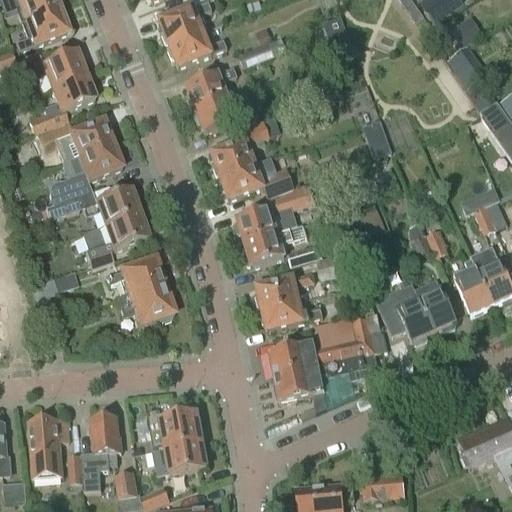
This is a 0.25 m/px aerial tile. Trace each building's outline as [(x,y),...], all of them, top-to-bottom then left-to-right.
[(15,4),(0,9),(0,10),(3,20),(19,14),(24,28),(58,15),(52,0),(24,0),(15,4)] [(147,0),(150,8),(170,0),(185,0),(188,7),(205,0),(147,0)] [(460,0),(438,0),(450,17),(465,7),(460,0)] [(191,13),(158,27),(167,51),(201,37),(195,22),(210,16),(207,8),(192,14),(191,13)] [(29,42),(14,48),(17,57),(33,51),(33,52),(67,39),(58,15),(24,28),(29,42)] [(345,39),(339,24),(325,30),(330,44),(345,39)] [(460,54),(477,43),(466,25),(449,35),(460,54)] [(262,50),(272,47),(267,34),(257,37),(262,50)] [(207,52),(201,37),(167,51),(176,74),(210,61),(210,60),(225,55),(222,46),(207,52)] [(272,49),(237,62),(242,74),(276,61),(272,49)] [(9,58),(0,61),(0,74),(14,69),(9,58)] [(38,62),(2,76),(8,92),(29,83),(31,87),(45,82),(50,96),(84,82),(74,58),(53,67),(52,63),(40,68),(38,62)] [(217,80),(184,93),(194,117),(227,104),(221,89),(235,83),(232,75),(217,81),(217,80)] [(44,120),(28,127),(34,142),(38,140),(68,129),(67,128),(66,129),(62,119),(93,106),(84,82),(50,96),(56,110),(42,116),(44,120)] [(511,96),(479,115),(503,159),(509,155),(511,159),(511,96)] [(227,104),(194,117),(203,141),(237,128),(240,137),(251,132),(247,123),(251,122),(247,113),(233,119),(227,104)] [(380,124),(360,131),(372,163),(392,156),(380,124)] [(68,129),(38,140),(44,154),(54,150),(56,155),(71,149),(77,164),(111,151),(102,126),(69,139),(66,130),(68,130),(68,129)] [(244,147),(210,160),(219,183),(253,170),(248,156),(264,150),(263,147),(268,145),(262,128),(251,132),(240,137),(244,147)] [(90,198),(87,188),(120,174),(111,151),(77,164),(83,178),(68,184),(61,189),(59,188),(58,188),(57,189),(55,189),(53,190),(53,191),(51,192),(50,193),(49,195),(49,196),(48,197),(48,200),(48,201),(49,203),(52,211),(75,203),(90,198)] [(253,170),(219,183),(228,207),(262,194),(266,205),(292,195),(286,178),(276,182),(275,179),(259,185),(253,170)] [(129,197),(95,210),(95,211),(82,216),(85,226),(99,220),(104,235),(138,221),(129,197)] [(52,213),(39,218),(43,230),(79,217),(75,203),(52,211),(52,213)] [(496,209),(486,213),(495,234),(505,230),(496,209)] [(485,214),(474,219),(483,241),(494,236),(485,214)] [(268,215),(235,225),(242,249),(302,231),(299,222),(273,231),(268,215)] [(104,235),(82,243),(87,259),(85,260),(91,277),(112,269),(109,260),(113,258),(113,259),(147,246),(138,221),(104,235)] [(302,231),(242,249),(250,274),(284,264),(279,247),(304,239),(302,231)] [(437,237),(426,242),(435,264),(446,259),(437,237)] [(424,241),(412,247),(418,261),(430,256),(424,241)] [(317,251),(288,260),(292,272),(321,263),(317,251)] [(470,262),(471,265),(479,284),(478,284),(491,312),(501,308),(502,310),(511,306),(511,304),(511,303),(511,299),(491,253),(470,262)] [(340,259),(314,266),(319,285),(345,278),(340,259)] [(119,278),(105,283),(108,291),(122,287),(127,301),(128,303),(162,291),(154,265),(119,277),(119,278)] [(468,278),(453,284),(470,322),(491,312),(478,284),(479,284),(471,265),(464,269),(468,278)] [(73,279),(29,292),(44,340),(59,336),(48,301),(78,292),(73,279)] [(296,283),(254,293),(260,316),(303,306),(300,292),(313,288),(311,280),(297,284),(296,283)] [(0,330),(10,328),(0,286),(0,330)] [(454,329),(440,296),(436,287),(414,297),(420,310),(432,338),(441,335),(442,339),(454,333),(452,330),(454,329)] [(127,301),(115,305),(121,323),(133,318),(137,332),(172,321),(162,291),(128,303),(127,301)] [(303,306),(260,316),(265,338),(307,327),(307,326),(322,323),(319,314),(306,318),(303,306)] [(409,310),(396,316),(410,348),(412,347),(414,351),(426,345),(424,342),(432,338),(420,310),(411,314),(409,310)] [(290,353),(268,358),(273,383),(373,360),(386,357),(382,338),(380,339),(376,322),(374,319),(363,322),(364,327),(351,330),(351,328),(322,335),(326,352),(313,355),(312,348),(299,351),(298,349),(290,351),(290,353)] [(373,360),(273,383),(279,409),(323,399),(320,385),(347,379),(349,387),(378,381),(373,360)] [(158,428),(149,429),(151,443),(160,441),(163,456),(201,449),(199,435),(201,433),(200,426),(197,424),(196,420),(158,427),(158,428)] [(93,460),(80,461),(82,489),(83,498),(100,497),(99,477),(108,476),(108,472),(117,471),(116,458),(120,458),(119,444),(117,444),(116,424),(105,425),(101,423),(95,423),(92,426),(90,426),(93,460)] [(66,425),(28,428),(33,486),(60,484),(57,447),(68,447),(66,425)] [(471,474),(496,463),(511,492),(511,437),(506,425),(458,446),(471,474)] [(2,430),(0,429),(0,480),(9,480),(8,468),(5,469),(2,430)] [(166,470),(153,472),(155,482),(168,480),(168,481),(205,474),(205,471),(208,468),(206,462),(203,460),(201,449),(163,456),(166,470)] [(78,461),(66,462),(69,490),(81,488),(78,461)] [(119,511),(142,511),(141,501),(141,500),(139,500),(134,478),(114,481),(118,505),(119,511)] [(376,481),(360,483),(362,507),(379,506),(378,505),(403,503),(401,480),(376,482),(376,481)] [(22,489),(2,490),(4,508),(23,506),(22,489)] [(141,501),(142,511),(157,511),(169,506),(162,492),(141,501)] [(339,493),(295,497),(296,511),(340,511),(340,509),(353,508),(352,493),(339,494),(339,493)]
